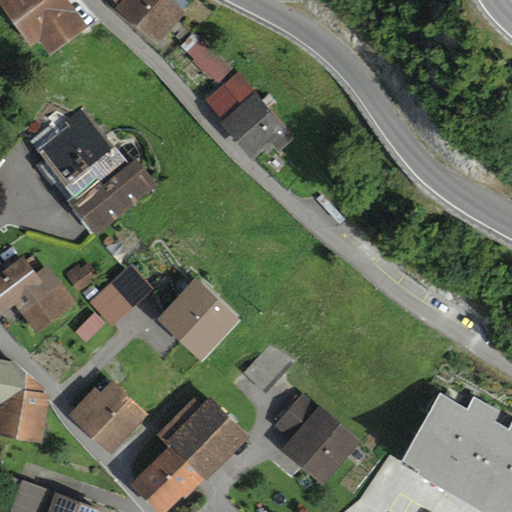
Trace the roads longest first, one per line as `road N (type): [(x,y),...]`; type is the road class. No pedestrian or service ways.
road 1 (residential): [(92,0),(226,142),(387,285),(511,366)]
road 2 (tertiary): [(254,0),(320,38),(434,174),(511,220)]
road 3 (residential): [(147,511),(0,335)]
